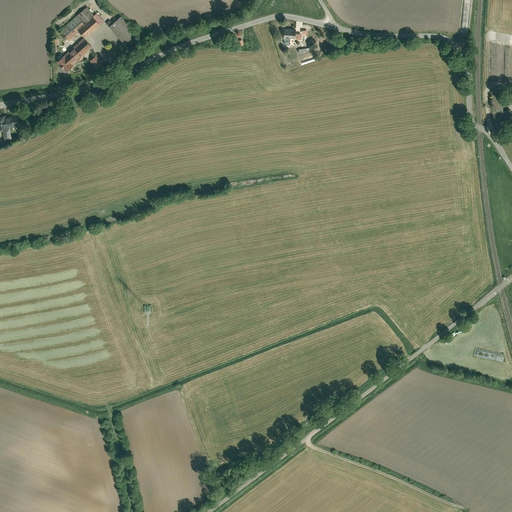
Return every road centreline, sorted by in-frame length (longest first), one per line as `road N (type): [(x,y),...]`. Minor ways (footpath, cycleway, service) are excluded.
road 1 (unclassified): [(213,511),(511,278)]
road 2 (unclassified): [(0,105),(101,83),(272,18),(333,27)]
road 3 (unclassified): [(333,27),(450,41),(466,63),(471,121),(511,167)]
